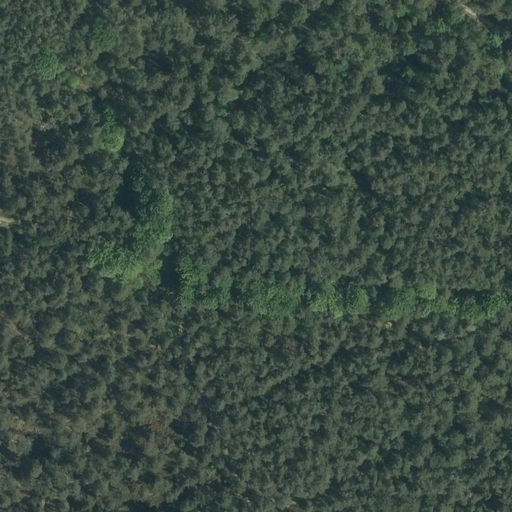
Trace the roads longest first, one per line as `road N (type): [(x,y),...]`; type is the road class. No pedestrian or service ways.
road 1 (track): [(163,266),(511,288)]
road 2 (track): [(118,112),(134,120),(153,116),(410,0)]
road 3 (track): [(511,412),(423,442),(275,511)]
road 4 (track): [(0,12),(107,84)]
